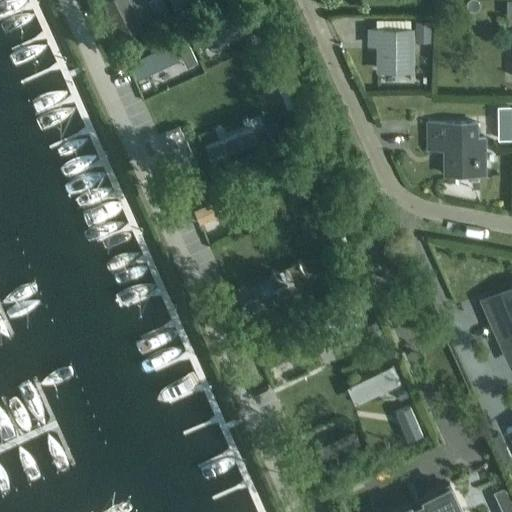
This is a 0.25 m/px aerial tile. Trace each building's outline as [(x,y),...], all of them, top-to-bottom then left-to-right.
[(161,0),(151,0),(148,2),(157,21),(169,15),(161,0)] [(255,12),(243,18),(247,26),(259,21),(255,12)] [(432,20),(414,19),(414,31),(431,31),(432,20)] [(410,30),(370,30),(370,44),(378,44),(378,70),(410,70),(410,30)] [(146,65),(178,51),(172,36),(139,50),(146,65)] [(184,36),(174,41),(179,51),(189,46),(184,36)] [(273,57),(261,62),(264,70),(276,65),(273,57)] [(511,132),(511,111),(499,111),(499,133),(511,132)] [(275,121),(263,126),(267,137),(279,133),(275,121)] [(444,174),(477,174),(485,174),(485,137),(476,137),(476,122),(427,122),(428,149),(444,149),(444,174)] [(290,177),(299,190),(319,177),(310,164),(290,177)] [(203,209),(250,191),(244,177),(198,195),(203,209)] [(263,177),(250,182),(255,193),(268,188),(263,177)] [(332,250),(324,253),(328,264),(337,260),(332,250)] [(511,284),(478,299),(507,365),(511,363),(511,284)] [(329,331),(356,321),(351,307),(324,317),(329,331)] [(375,322),(361,329),(367,341),(381,333),(375,322)] [(312,326),(305,330),(310,341),(318,337),(312,326)] [(393,337),(380,342),(393,373),(407,367),(393,337)] [(404,388),(395,391),(399,400),(408,396),(404,388)] [(312,451),(303,455),(308,464),(317,460),(312,451)] [(511,477),(511,462),(510,459),(502,463),(510,479),(511,477)] [(492,466),(497,478),(506,474),(500,462),(492,466)] [(412,502),(391,511),(463,511),(450,484),(421,498),(423,501),(413,506),(412,502)] [(503,486),(492,491),(501,511),(511,511),(511,496),(508,489),(505,490),(503,486)]
